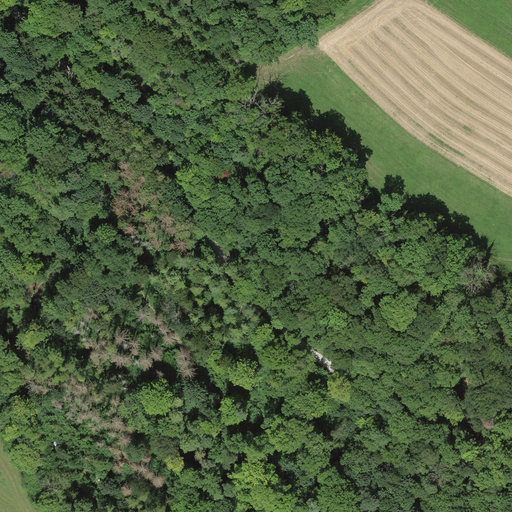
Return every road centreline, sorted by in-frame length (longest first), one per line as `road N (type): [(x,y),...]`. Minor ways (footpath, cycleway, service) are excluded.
road 1 (track): [(511,432),(341,371),(309,350),(204,230),(170,156),(66,66),(9,0)]
road 2 (track): [(511,273),(469,266),(382,221),(115,0)]
road 3 (track): [(0,31),(84,149),(148,300),(81,260),(0,240)]
road 4 (track): [(128,291),(92,293),(53,317),(25,352),(19,375),(26,433),(74,511)]
road 5 (track): [(316,511),(148,300)]
